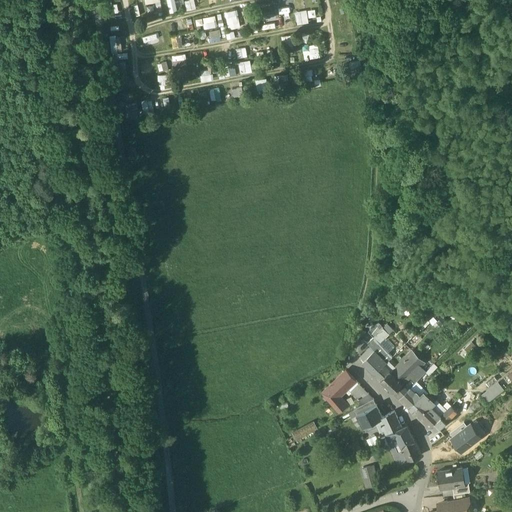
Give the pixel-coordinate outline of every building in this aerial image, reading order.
[(166,0),(169,11),(177,10),(174,0),(166,0)] [(194,0),(184,0),(187,9),(196,7),(194,0)] [(303,0),(292,0),(294,8),(305,7),(303,0)] [(229,28),(241,25),(236,8),(224,11),(229,28)] [(308,22),(307,9),(295,9),(296,22),(308,22)] [(215,15),(203,16),(204,27),(216,26),(215,15)] [(261,17),(263,29),(273,27),(271,15),(261,17)] [(208,30),(209,39),(220,38),(220,29),(208,30)] [(157,31),(142,36),(145,46),(160,41),(157,31)] [(126,51),(127,36),(111,35),(110,50),(126,51)] [(181,45),(180,35),(171,36),(172,46),(181,45)] [(318,43),(303,44),(303,58),(319,57),(318,43)] [(236,47),(237,57),(247,56),(246,46),(236,47)] [(250,59),(238,61),(240,73),(252,70),(250,59)] [(166,60),(157,63),(161,72),(169,69),(166,60)] [(234,63),(217,67),(220,77),(237,73),(234,63)] [(168,77),(165,77),(164,73),(158,74),(159,84),(168,83),(168,77)] [(257,94),(269,92),(267,77),(256,79),(257,94)] [(232,88),(234,96),(243,94),(241,85),(232,88)] [(211,100),(221,99),(220,87),(210,88),(211,100)] [(377,323),(368,331),(374,338),(383,329),(377,323)] [(374,338),(366,345),(371,351),(379,344),(389,336),(383,329),(374,338)] [(392,357),(379,344),(371,351),(373,352),(380,358),(379,360),(384,365),(392,357)] [(413,351),(397,367),(408,378),(411,375),(420,365),(424,362),(413,351)] [(380,358),(373,352),(364,362),(369,369),(375,375),(384,365),(379,360),(380,358)] [(384,365),(376,375),(381,379),(391,370),(392,372),(394,370),(387,363),(384,365)] [(420,365),(411,375),(417,381),(427,371),(420,365)] [(394,370),(392,372),(391,370),(381,379),(394,392),(408,378),(397,367),(394,370)] [(347,370),(331,386),(340,396),(348,388),(352,392),(361,384),(347,370)] [(488,404),(505,392),(498,383),(481,395),(488,404)] [(370,394),(361,384),(352,392),(359,400),(370,394)] [(331,386),(324,392),(334,402),(340,396),(331,386)] [(427,402),(411,387),(400,398),(416,413),(427,402)] [(348,406),(340,396),(334,402),(333,403),(340,412),(348,406)] [(374,398),(363,404),(369,416),(380,410),(374,398)] [(427,402),(416,413),(435,432),(446,421),(427,402)] [(380,410),(369,416),(363,404),(356,409),(367,431),(379,425),(377,419),(383,416),(380,410)] [(383,416),(377,419),(379,425),(382,431),(386,429),(388,434),(394,431),(403,427),(395,411),(383,416)] [(450,433),(453,438),(467,427),(464,423),(450,433)] [(403,427),(394,431),(400,443),(402,447),(416,441),(413,434),(408,425),(403,427)] [(452,439),(462,452),(480,437),(471,425),(467,427),(453,438),(452,439)] [(367,440),(370,445),(379,440),(375,435),(367,440)] [(388,436),(379,440),(380,443),(382,447),(392,443),(388,436)] [(416,441),(402,447),(403,450),(408,461),(422,454),(416,441)] [(389,444),(398,464),(408,461),(403,450),(398,453),(393,442),(389,444)] [(478,460),(483,456),(480,452),(475,456),(478,460)] [(379,483),(374,465),(362,469),(366,486),(379,483)] [(461,467),(439,471),(442,489),(454,488),(454,487),(457,487),(457,485),(464,484),(463,484),(461,467)] [(470,483),(463,484),(464,484),(457,485),(457,487),(454,487),(454,488),(455,494),(471,491),(470,483)] [(457,500),(448,502),(448,501),(443,502),(444,509),(441,510),(441,511),(472,511),(469,498),(457,500)]
